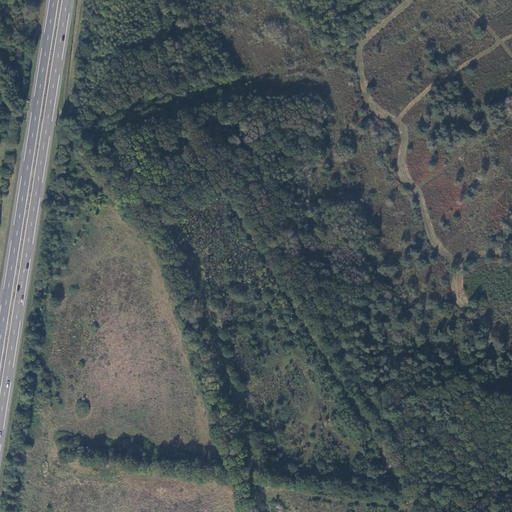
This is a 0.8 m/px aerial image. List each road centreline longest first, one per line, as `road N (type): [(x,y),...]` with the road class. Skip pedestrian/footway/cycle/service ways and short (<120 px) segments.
road 1 (trunk): [(0,422),(66,0)]
road 2 (trunk): [(53,0),(0,337)]
